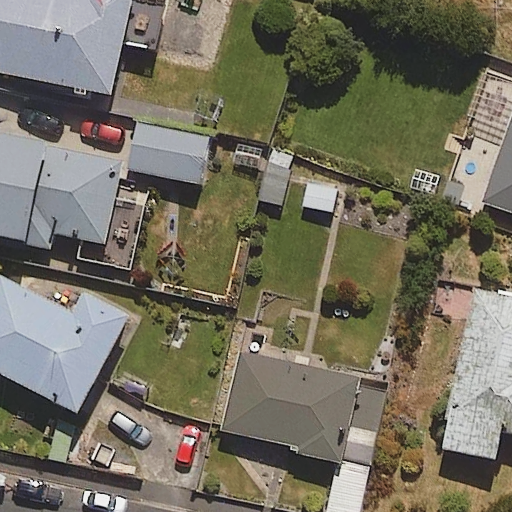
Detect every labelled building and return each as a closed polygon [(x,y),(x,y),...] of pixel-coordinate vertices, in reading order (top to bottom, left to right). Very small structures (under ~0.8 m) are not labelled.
[(165,4),(143,0),(0,0),(0,74),(111,98),(122,45),(155,52),(165,4)] [(511,124),(484,204),(511,214),(511,124)] [(209,140),(139,127),(130,173),(201,186),(209,140)] [(123,166),(0,139),(0,239),(51,251),(54,235),(105,246),(123,166)] [(293,156),(272,151),(260,201),(281,206),(293,156)] [(72,315),(0,278),(0,376),(78,416),(128,319),(82,295),(72,315)] [(511,299),(477,292),(442,451),(496,462),(502,434),(511,435),(511,299)] [(364,511),(390,385),(238,355),(222,435),(296,450),(295,458),(335,466),(325,511),(364,511)]
